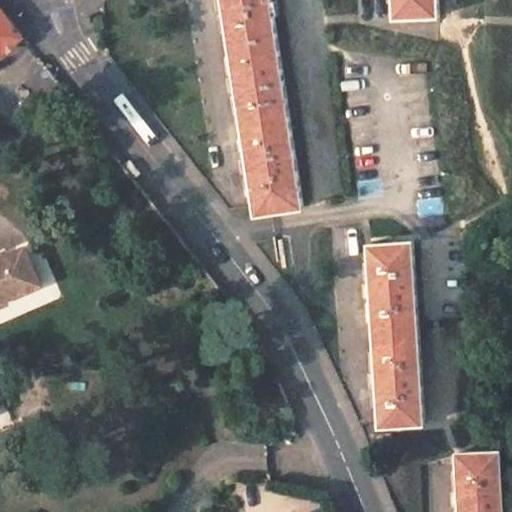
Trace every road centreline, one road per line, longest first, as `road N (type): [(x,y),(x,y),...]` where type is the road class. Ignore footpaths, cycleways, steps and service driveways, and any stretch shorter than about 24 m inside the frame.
road 1 (tertiary): [(43,0),(127,126),(289,335),(363,511)]
road 2 (unknown): [(331,436),(277,457),(222,465),(178,511)]
